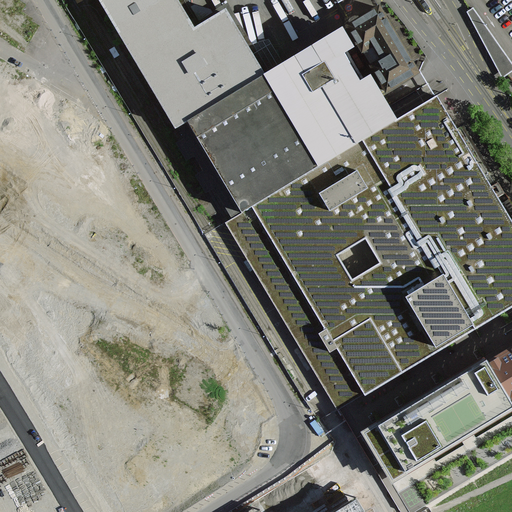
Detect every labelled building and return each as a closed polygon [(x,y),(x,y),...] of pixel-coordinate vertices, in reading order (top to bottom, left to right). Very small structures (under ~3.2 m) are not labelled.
[(0,0),(0,69),(37,47),(8,0),(0,0)] [(174,0),(100,0),(178,127),(232,218),(234,217),(395,120),(369,77),(359,83),(342,54),(352,48),(341,30),(264,76),(264,75),(257,64),(256,64),(225,13),(193,32),(174,0)] [(387,90),(418,72),(397,37),(379,7),(348,26),(387,90)] [(478,14),(475,20),(479,29),(485,37),(487,42),(496,41),(501,49),(496,55),(498,63),(503,66),(504,71),(507,74),(511,70),(511,62),(508,57),(478,14)] [(140,281),(170,262),(89,129),(64,88),(49,97),(42,102),(37,94),(0,116),(0,131),(11,150),(54,124),(80,167),(37,193),(55,222),(98,196),(124,239),(81,265),(99,294),(135,272),(140,281)] [(297,296),(357,395),(511,302),(511,219),(437,95),(395,120),(234,217),(255,253),(285,304),(297,296)] [(0,293),(23,280),(18,272),(6,280),(2,273),(2,268),(12,262),(1,245),(0,245),(0,293)] [(23,280),(0,293),(0,327),(9,343),(17,356),(51,336),(46,328),(38,333),(32,322),(44,315),(34,298),(24,304),(19,302),(15,295),(27,288),(23,280)] [(142,456),(96,485),(112,511),(155,511),(171,502),(277,438),(258,406),(236,370),(199,310),(195,303),(184,309),(174,316),(162,297),(106,331),(135,378),(173,356),(216,427),(149,468),(142,456)] [(51,336),(17,356),(26,370),(50,410),(88,387),(83,379),(71,386),(67,379),(67,375),(77,368),(66,352),(54,359),(48,348),(56,344),(51,336)] [(511,348),(488,363),(511,402),(511,401),(511,400),(511,348)] [(511,402),(511,401),(511,402),(488,363),(488,362),(488,361),(486,358),(484,360),(484,361),(381,422),(378,423),(380,426),(392,446),(404,467),(406,470),(409,468),(408,467),(511,406),(511,407),(511,406),(511,402)] [(88,387),(50,410),(74,450),(80,459),(109,441),(100,427),(109,422),(99,405),(89,411),(84,409),(80,402),(92,394),(88,387)]
